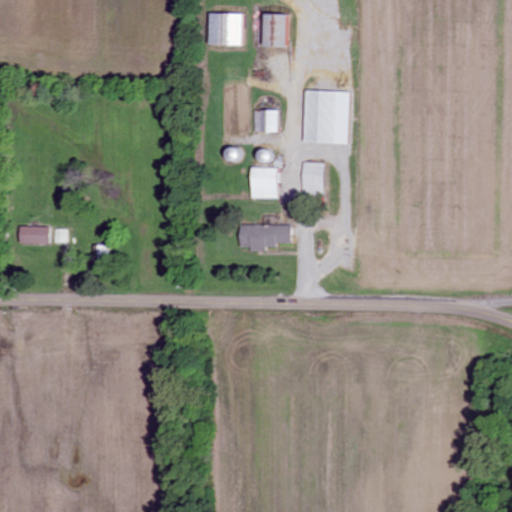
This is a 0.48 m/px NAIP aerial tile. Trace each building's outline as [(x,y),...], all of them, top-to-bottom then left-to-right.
[(245,15),(211,14),(210,45),(244,46),(245,15)] [(289,47),(290,15),(267,14),(266,47),(289,47)] [(308,91),(306,143),(350,145),(352,93),(308,91)] [(279,133),(279,111),(256,111),(255,133),(279,133)] [(325,195),(326,164),(305,163),(304,195),(325,195)] [(279,169),(253,169),(254,200),(280,199),(279,169)] [(292,226),(242,227),(242,248),(252,248),(252,249),(292,248),(292,226)] [(51,245),(51,229),(21,228),(21,244),(51,245)]
